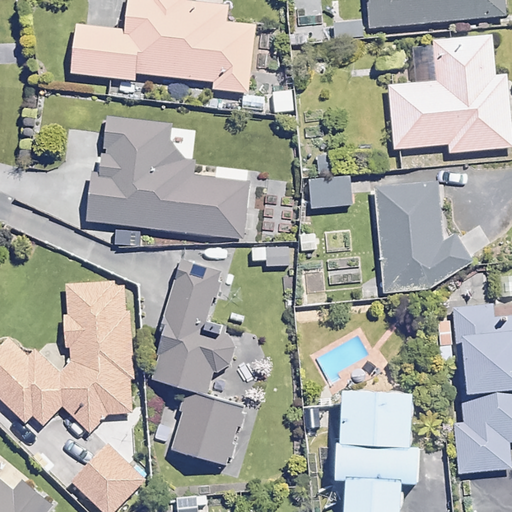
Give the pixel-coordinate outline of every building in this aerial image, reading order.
[(123,0),(122,23),(76,20),(72,75),(136,80),(137,70),(211,74),(210,86),(251,89),(256,21),(229,19),(230,0),(123,0)] [(364,0),(366,21),(505,14),(504,0),(364,0)] [(442,80),(390,82),(392,146),(452,143),(452,149),(511,146),(511,71),(501,72),(499,32),(440,34),(442,80)] [(295,111),(293,90),(268,93),(270,114),(295,111)] [(84,217),(241,237),(247,188),(182,179),(183,168),(164,166),(168,134),(116,127),(110,173),(90,171),(84,217)] [(435,188),(376,187),(375,289),(445,290),(446,221),(511,221),(511,168),(435,167),(435,188)] [(348,177),(312,174),(308,209),(344,213),(348,177)] [(288,266),(289,248),(252,246),(251,265),(288,266)] [(179,257),(149,327),(172,337),(147,394),(179,408),(161,449),(210,470),(238,406),(203,391),(221,349),(191,337),(219,274),(179,257)] [(53,372),(69,389),(54,403),(55,413),(125,410),(124,376),(129,376),(126,308),(120,309),(119,286),(112,286),(111,280),(63,282),(64,312),(51,313),(53,372)] [(458,345),(477,345),(476,332),(500,332),(499,306),(457,308),(458,345)] [(408,329),(390,310),(362,336),(371,345),(377,338),(387,348),(408,329)] [(511,331),(500,332),(476,332),(477,345),(478,389),(511,388),(511,331)] [(5,336),(0,341),(0,405),(17,422),(26,413),(35,422),(54,403),(69,389),(53,372),(34,353),(28,359),(5,336)] [(430,390),(363,385),(359,440),(426,445),(430,390)] [(511,388),(478,389),(479,429),(480,436),(507,435),(511,435),(511,388)] [(507,467),(507,435),(480,436),(479,429),(454,430),(455,469),(507,467)] [(439,446),(426,445),(359,440),(350,439),(348,473),(359,473),(418,478),(437,479),(439,446)] [(100,441),(64,478),(98,511),(101,511),(137,476),(100,441)] [(415,511),(418,478),(359,473),(355,511),(415,511)] [(1,492),(0,490),(0,511),(28,511),(41,499),(17,476),(1,492)]
